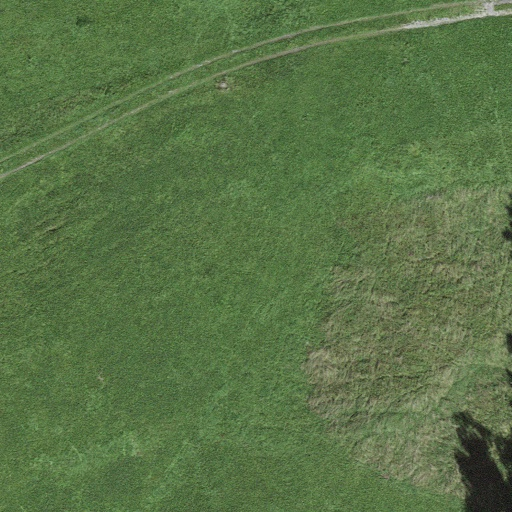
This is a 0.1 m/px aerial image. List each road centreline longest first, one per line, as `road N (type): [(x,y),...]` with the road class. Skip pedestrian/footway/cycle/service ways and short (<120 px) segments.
road 1 (track): [(392,22),(264,53),(165,89),(0,174)]
road 2 (track): [(511,5),(392,22)]
